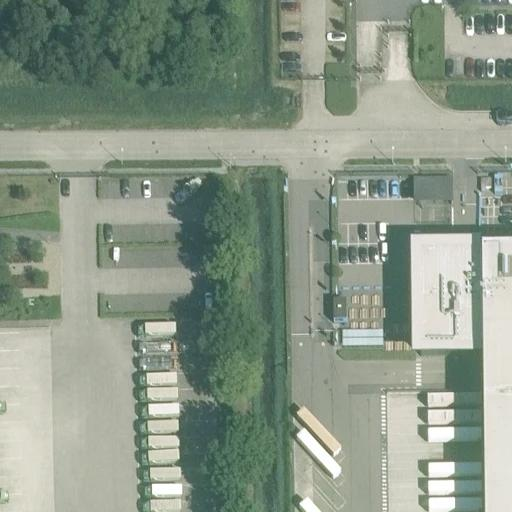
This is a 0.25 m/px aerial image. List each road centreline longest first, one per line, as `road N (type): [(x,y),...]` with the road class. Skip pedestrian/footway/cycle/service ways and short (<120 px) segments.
road 1 (unclassified): [(511,146),(0,148)]
road 2 (unknown): [(314,147),(311,339),(338,411),(342,511)]
road 3 (unknown): [(473,146),(480,227),(427,225),(411,239),(407,258)]
